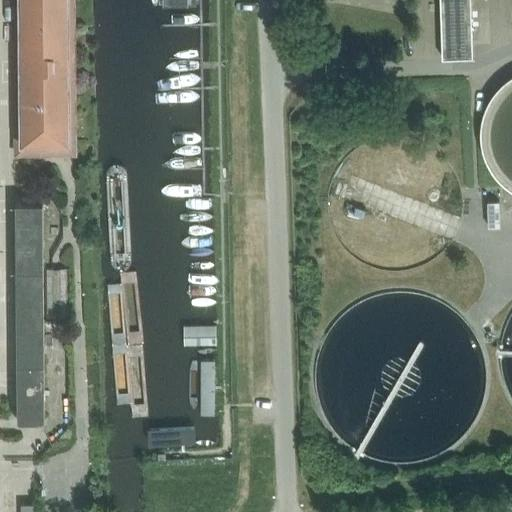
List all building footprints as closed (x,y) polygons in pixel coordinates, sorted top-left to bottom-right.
[(66,0),(24,0),(26,136),(16,136),(16,155),(53,155),(53,140),(67,140),(66,0)] [(438,0),(441,59),(471,58),(470,19),(469,3),(468,0),(438,0)] [(511,78),(510,80),(506,84),(501,88),(497,92),(494,97),(490,102),(488,107),(485,112),(484,118),(482,124),(482,130),(481,136),(482,142),(482,148),(484,153),(485,159),(488,165),(490,170),(494,175),(497,180),(501,184),(506,188),(510,192),(511,192),(511,78)] [(43,201),(16,202),(19,421),(46,421),(43,201)] [(4,375),(18,375),(17,340),(4,340),(4,375)]
